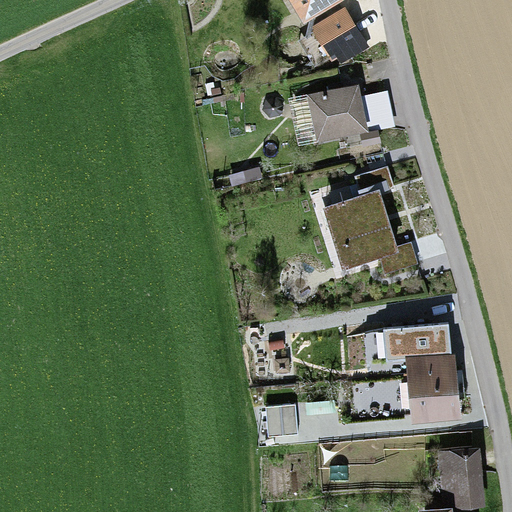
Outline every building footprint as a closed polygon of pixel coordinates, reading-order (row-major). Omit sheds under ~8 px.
[(300,0),(307,11),(324,0),(300,0)] [(348,45),(360,38),(344,12),(307,34),(323,60),(336,52),(341,61),(353,54),(348,45)] [(311,95),(320,137),(365,128),(356,86),(311,95)] [(387,166),(356,176),(362,195),(331,204),(349,262),(379,252),(385,271),(417,262),(411,242),(395,246),(378,191),(393,186),(387,166)] [(453,368),(448,320),(383,327),(387,359),(409,357),(411,372),(453,368)] [(416,414),(456,410),(453,368),(411,372),(416,414)] [(268,435),(298,433),(295,403),(266,405),(268,435)] [(476,449),(442,452),(447,505),(481,501),(476,449)]
